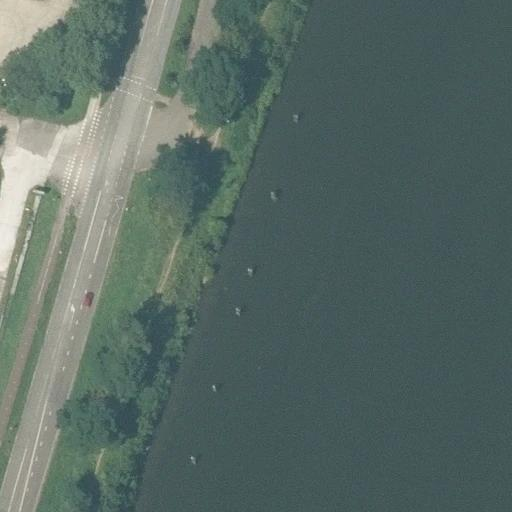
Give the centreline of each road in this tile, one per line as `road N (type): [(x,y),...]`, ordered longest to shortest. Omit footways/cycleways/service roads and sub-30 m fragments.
road 1 (tertiary): [(14,511),(115,159)]
road 2 (tertiary): [(115,159),(159,0)]
